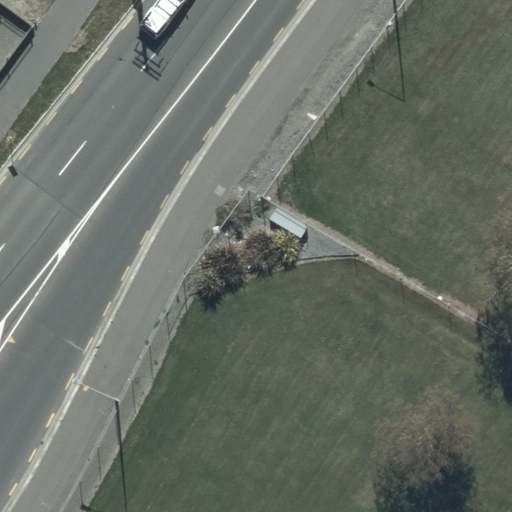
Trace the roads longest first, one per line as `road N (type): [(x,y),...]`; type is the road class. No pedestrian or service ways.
road 1 (secondary): [(45,273),(250,0)]
road 2 (secondary): [(45,273),(0,410)]
